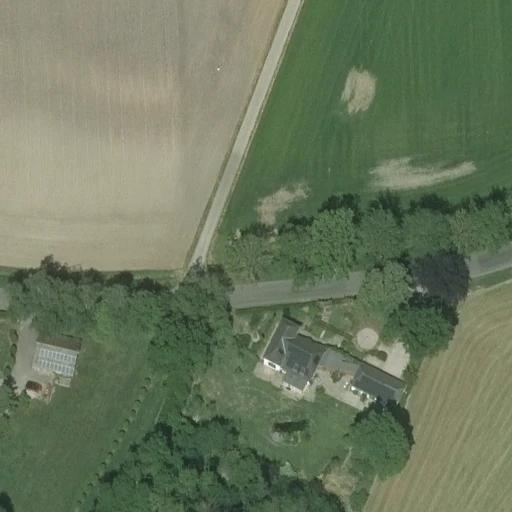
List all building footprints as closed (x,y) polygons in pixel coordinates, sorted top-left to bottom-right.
[(282,329),(263,366),(278,374),(279,373),(309,387),(325,354),(296,340),(297,336),(282,329)] [(39,335),(31,371),(72,381),(81,345),(39,335)] [(405,390),(360,369),(349,392),(364,399),(360,407),(376,414),(379,407),(394,414),(405,390)] [(362,438),(374,443),(379,433),(367,427),(362,438)] [(177,440),(171,437),(168,444),(173,447),(177,440)]
